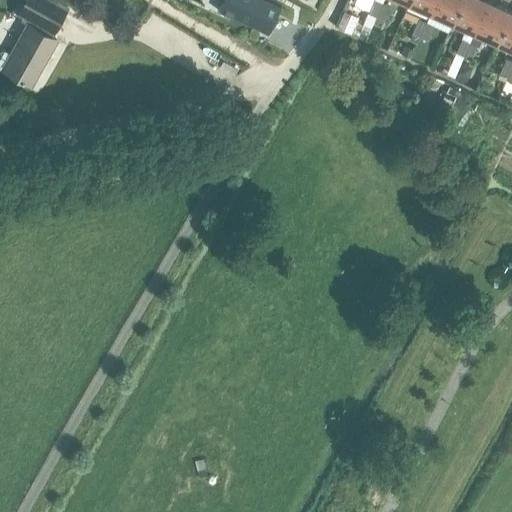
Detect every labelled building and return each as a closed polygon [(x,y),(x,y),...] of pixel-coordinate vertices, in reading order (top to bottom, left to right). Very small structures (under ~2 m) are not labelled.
[(0,50),(0,63),(5,66),(4,68),(32,83),(57,38),(52,35),(68,7),(55,0),(25,0),(24,2),(29,5),(21,20),(28,24),(12,53),(5,49),(0,50)] [(222,0),(218,9),(218,10),(222,6),(240,15),(242,11),(254,16),(252,21),(263,25),(269,28),(271,24),(281,3),(281,2),(277,0),(222,0)] [(373,0),(369,11),(376,14),(382,0),(373,0)] [(384,0),(382,0),(376,14),(384,17),(390,3),(384,0)] [(410,0),(431,9),(435,0),(410,0)] [(435,0),(431,9),(453,19),(461,0),(435,0)] [(461,0),(453,19),(475,29),(488,0),(487,0),(461,0)] [(475,29),(497,39),(510,10),(488,0),(475,29)] [(497,39),(511,46),(511,11),(510,10),(497,39)] [(342,15),(339,22),(340,23),(350,28),(352,29),(356,21),(354,20),(344,15),(342,15)] [(413,31),(420,34),(427,19),(419,16),(413,31)] [(427,19),(420,34),(427,37),(434,23),(427,19)] [(457,51),(464,54),(470,39),(463,36),(457,51)] [(470,39),(464,54),(471,57),(478,43),(470,39)] [(404,47),(401,53),(409,57),(412,50),(404,47)] [(500,70),(508,74),(511,64),(511,58),(507,56),(500,70)] [(461,61),(456,72),(464,76),(469,64),(461,61)] [(444,95),(441,101),(462,112),(470,96),(449,85),(446,91),(457,96),(454,101),(444,95)]
